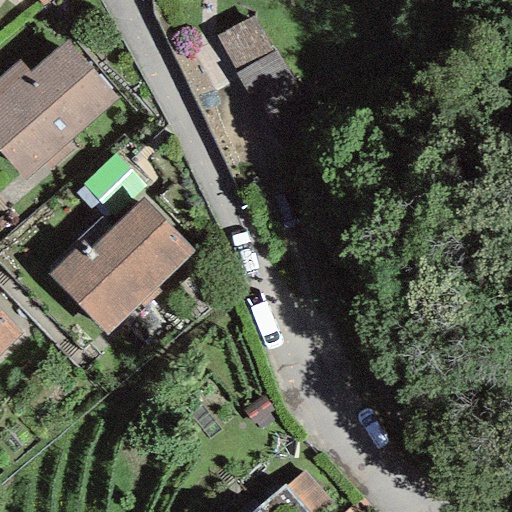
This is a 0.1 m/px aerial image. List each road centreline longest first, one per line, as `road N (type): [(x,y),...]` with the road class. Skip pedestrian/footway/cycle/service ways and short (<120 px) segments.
road 1 (residential): [(117,0),(242,242),(302,389),(374,511)]
road 2 (unknown): [(242,242),(413,113),(336,0)]
